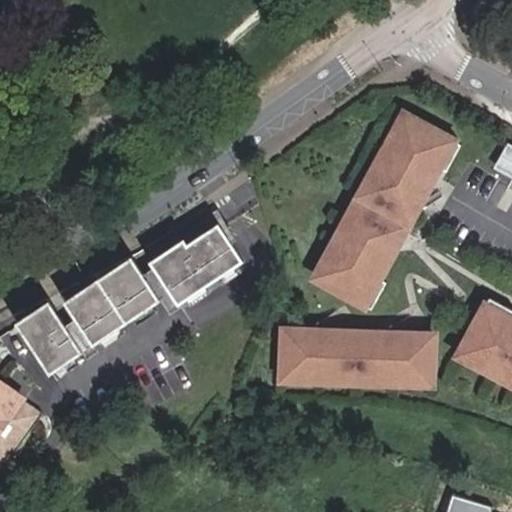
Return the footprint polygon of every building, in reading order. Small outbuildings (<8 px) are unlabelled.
[(415,118),(407,114),(389,145),(398,150),(415,118)] [(381,278),(374,274),(435,164),(441,168),(448,172),(463,145),(415,118),(398,150),(389,145),(383,157),(387,159),(372,187),(368,184),(355,207),(359,210),(344,237),(340,235),(334,246),(342,251),(325,282),(373,308),(388,282),(381,278)] [(511,148),(502,166),(511,171),(511,148)] [(435,164),(374,274),(381,278),(441,168),(435,164)] [(49,303),(16,326),(53,379),(176,295),(183,305),(244,263),(217,223),(142,275),(131,258),(64,305),(73,318),(64,324),(49,303)] [(317,277),(325,282),(342,251),(334,246),(317,277)] [(511,332),(507,330),(511,324),(511,321),(511,314),(488,302),(462,350),(494,367),(489,376),(501,382),(503,378),(511,382),(511,332)] [(411,378),(433,379),(435,335),(414,334),(414,342),(379,340),(379,333),(340,332),(340,339),(305,338),(305,330),(285,330),(283,374),(305,374),(305,379),(337,380),(337,376),(380,377),(379,381),(411,383),(411,378)] [(462,350),(458,359),(489,376),(494,367),(462,350)] [(0,461),(5,465),(43,413),(0,382),(0,461)] [(490,511),(492,506),(451,494),(445,511),(490,511)]
